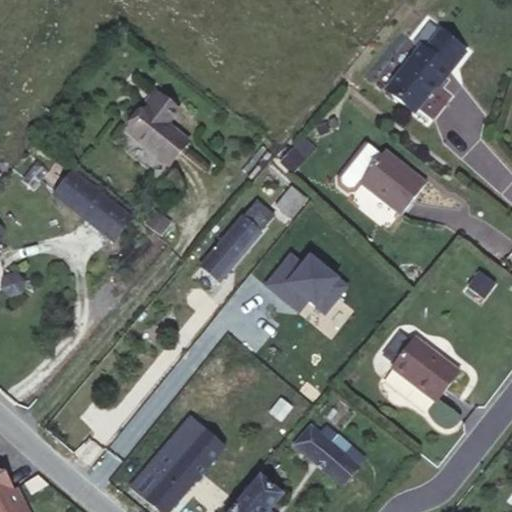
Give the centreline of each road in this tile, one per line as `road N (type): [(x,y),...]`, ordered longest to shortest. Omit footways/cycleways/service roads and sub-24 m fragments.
road 1 (unknown): [(70,478),(223,288)]
road 2 (residential): [(511,396),(450,477),(385,511)]
road 3 (unclassified): [(0,415),(108,511)]
